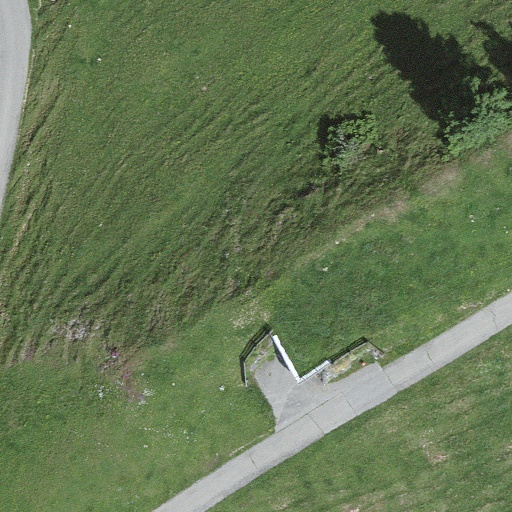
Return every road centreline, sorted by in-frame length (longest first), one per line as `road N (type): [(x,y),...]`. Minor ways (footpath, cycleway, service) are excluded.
road 1 (track): [(511,310),(186,511)]
road 2 (track): [(0,180),(10,138),(12,0)]
